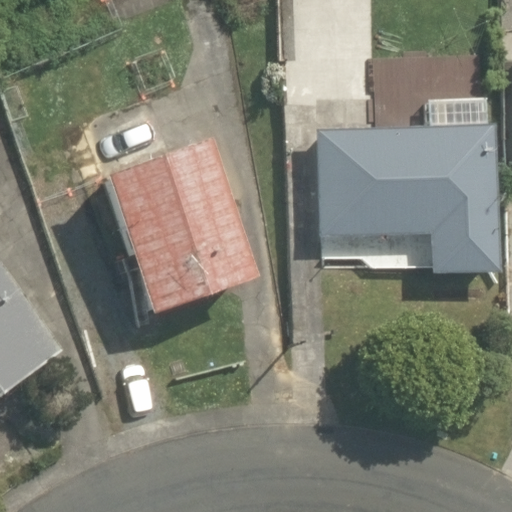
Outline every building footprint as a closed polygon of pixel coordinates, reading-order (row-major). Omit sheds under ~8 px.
[(22,0),(0,9),(0,18),(20,68),(109,32),(95,0),(22,0)] [(291,0),(294,65),(349,63),(346,0),(291,0)] [(494,277),(487,127),(478,128),(477,99),(420,101),(421,128),(305,132),(310,240),(419,236),(420,280),(494,277)] [(77,130),(144,321),(249,283),(202,148),(174,159),(154,102),(77,130)] [(0,400),(57,358),(0,282),(0,400)]
